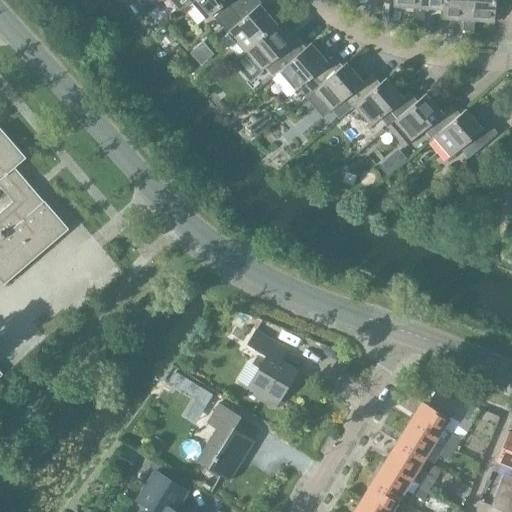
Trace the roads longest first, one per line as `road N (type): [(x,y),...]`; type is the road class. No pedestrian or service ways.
road 1 (residential): [(403,332),(245,267),(0,1)]
road 2 (residential): [(304,511),(403,332)]
road 3 (residential): [(511,62),(395,40),(326,0)]
